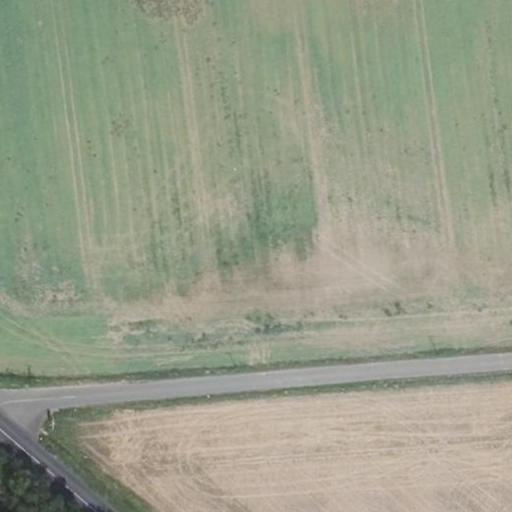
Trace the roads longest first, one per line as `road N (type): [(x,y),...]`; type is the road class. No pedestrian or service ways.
road 1 (tertiary): [(511,365),(0,404)]
road 2 (primary): [(0,432),(92,511)]
